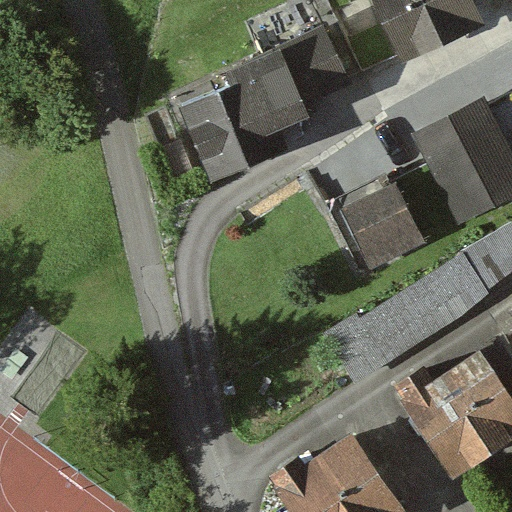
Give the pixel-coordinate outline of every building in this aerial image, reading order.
[(373,0),(397,52),(469,20),(460,0),(373,0)] [(242,21),(254,49),(288,33),(275,5),(242,21)] [(206,173),(274,143),(267,125),(291,114),(286,104),(341,77),(317,28),(241,64),(244,74),(177,104),(206,173)] [(426,155),(457,216),(511,187),(511,181),(484,126),(426,155)] [(382,181),(324,210),(353,268),(410,239),(382,181)] [(511,235),(504,222),(504,221),(454,250),(457,254),(462,262),(469,274),(511,249),(511,235)] [(347,377),(466,302),(447,272),(462,262),(457,254),(442,263),(353,319),(349,313),(319,332),(347,377)] [(511,421),(511,376),(489,340),(470,352),(423,383),(414,369),(393,383),(447,465),(511,421)] [(374,511),(388,503),(343,436),(297,468),(290,458),(269,472),(296,511),(374,511)]
